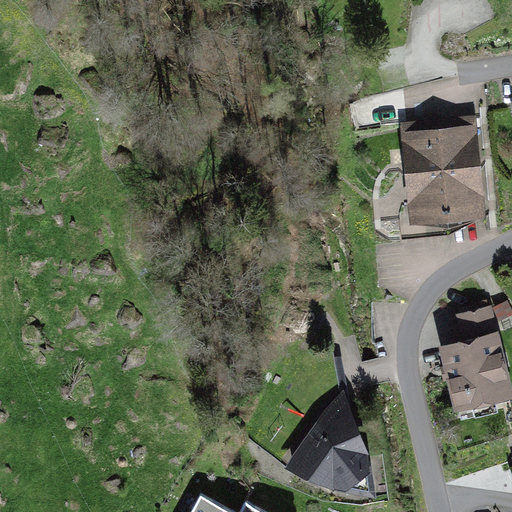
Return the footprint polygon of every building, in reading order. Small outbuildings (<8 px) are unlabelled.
[(403,90),(353,102),(358,124),(409,112),(403,90)] [(450,205),(480,202),(472,117),(406,123),(414,203),(414,208),(450,205)] [(414,208),(414,203),(398,204),(401,236),(452,232),(450,205),(414,208)] [(511,309),(511,286),(502,292),(511,309)] [(459,400),(506,390),(489,309),(461,315),(466,338),(446,342),(459,400)] [(369,448),(344,391),(325,410),(286,462),(309,472),(334,484),(349,484),(370,465),(369,448)] [(239,511),(238,511),(201,493),(190,511),(267,511),(246,500),(239,511)]
